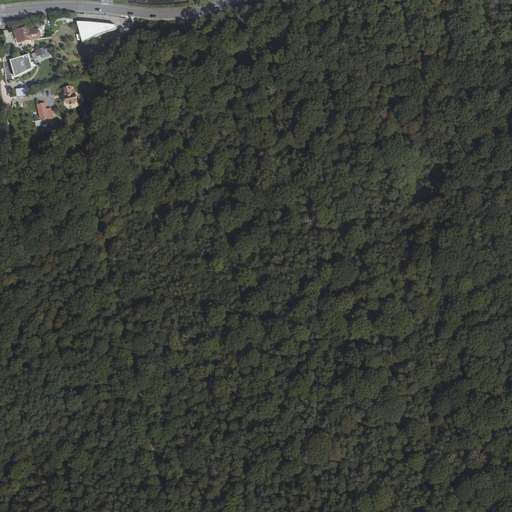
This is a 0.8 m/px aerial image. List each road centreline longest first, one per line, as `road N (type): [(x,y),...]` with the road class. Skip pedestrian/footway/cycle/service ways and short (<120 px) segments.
road 1 (track): [(143,384),(79,149)]
road 2 (unclassified): [(0,11),(63,6),(161,14),(233,0)]
